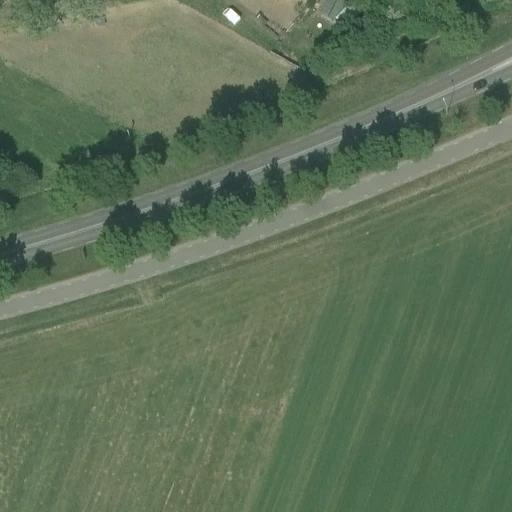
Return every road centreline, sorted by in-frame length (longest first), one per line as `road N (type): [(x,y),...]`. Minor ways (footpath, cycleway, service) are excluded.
road 1 (primary): [(0,255),(268,168),(511,63)]
road 2 (tertiary): [(0,307),(138,272),(511,130)]
